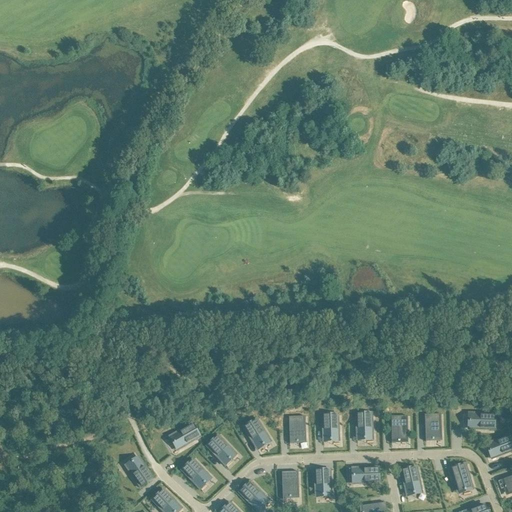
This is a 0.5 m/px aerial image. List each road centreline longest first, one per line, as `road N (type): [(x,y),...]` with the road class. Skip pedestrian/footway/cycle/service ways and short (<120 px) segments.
road 1 (track): [(111,368),(164,380),(258,364),(340,363),(511,411)]
road 2 (track): [(81,342),(154,132),(247,0)]
road 3 (track): [(0,460),(128,412)]
